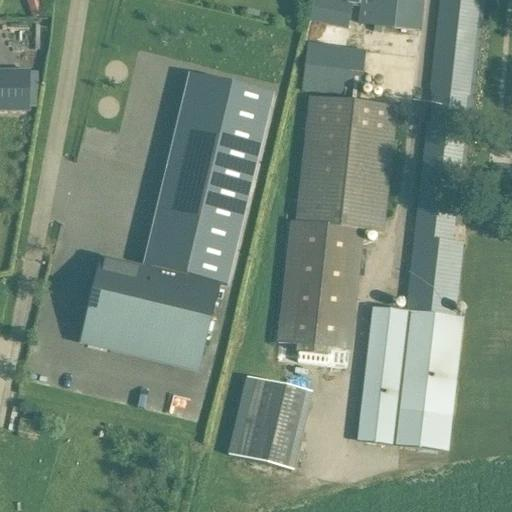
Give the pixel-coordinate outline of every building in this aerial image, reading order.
[(346,31),(351,7),(322,0),(313,0),(308,22),(346,31)] [(418,33),(422,0),(361,0),(358,26),(418,33)] [(462,246),(453,245),(464,125),(461,125),(464,93),(467,93),(476,0),(438,0),(430,90),(433,90),(430,122),(427,122),(419,205),(406,313),(375,309),(359,440),(447,451),(463,320),(454,318),(462,246)] [(41,1),(28,5),(33,19),(46,15),(41,1)] [(509,81),(509,42),(491,42),(491,81),(509,81)] [(358,101),(359,96),(365,52),(309,45),(302,94),(358,101)] [(0,72),(0,112),(29,113),(29,72),(0,72)] [(189,76),(144,271),(160,275),(218,289),(226,291),(271,96),(189,76)] [(308,99),(295,222),(290,222),(277,344),(297,346),(296,354),(298,354),(297,365),(327,368),(328,357),(329,357),(330,350),(351,352),(364,233),(384,235),(397,108),(308,99)] [(101,261),(82,338),(199,366),(218,289),(160,275),(144,271),(101,261)] [(310,394),(304,392),(283,387),(251,380),(232,458),(291,473),(310,394)]
